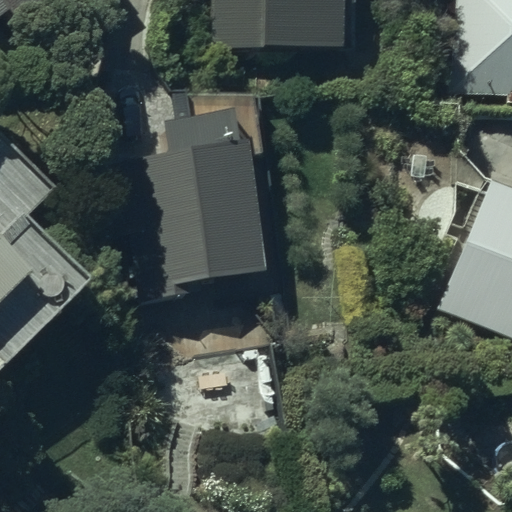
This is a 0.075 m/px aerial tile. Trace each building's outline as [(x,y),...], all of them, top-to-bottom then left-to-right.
[(0,0),(0,13),(18,36),(63,0),(0,0)] [(203,0),(204,55),(331,53),(330,0),(203,0)] [(511,0),(446,0),(443,97),(511,99),(511,0)] [(162,162),(122,169),(133,243),(126,244),(136,309),(169,304),(167,292),(253,279),(234,153),(225,154),(220,121),(158,131),(162,162)] [(30,202),(0,169),(0,367),(69,304),(0,229),(30,202)] [(511,200),(477,185),(422,307),(511,346),(511,200)]
